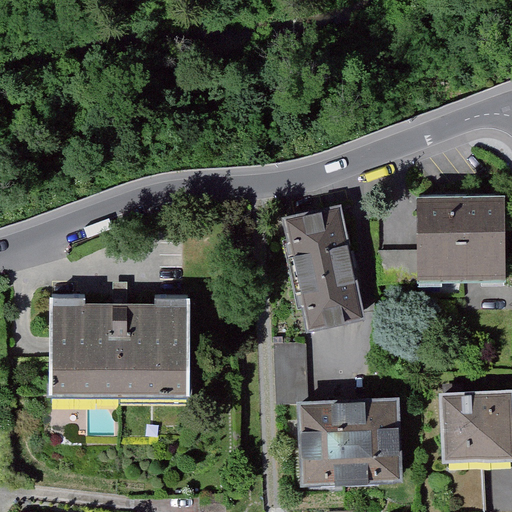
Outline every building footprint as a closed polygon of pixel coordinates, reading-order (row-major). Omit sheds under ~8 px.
[(505,186),(417,187),(417,269),(506,268),(505,186)] [(343,197),(286,207),(307,320),(363,309),(343,197)] [(193,290),(50,289),(50,391),(192,392),(193,290)] [(511,384),(511,379),(439,384),(443,454),(511,449),(511,384)] [(398,388),(297,393),(301,478),(402,474),(398,388)] [(226,491),(200,491),(200,510),(227,510),(226,491)]
